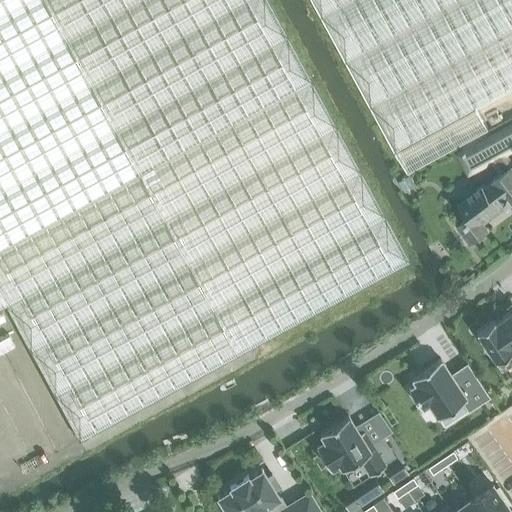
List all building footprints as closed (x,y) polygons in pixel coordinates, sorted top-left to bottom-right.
[(511,0),(0,0),(0,306),(4,305),(76,440),(409,262),(397,241),(311,77),(268,0),(314,0),(389,138),(407,171),(488,127),(476,105),(511,85),(511,0)] [(483,184),(458,202),(466,213),(463,215),(466,218),(461,222),(474,240),(490,229),(483,219),(500,206),(498,204),(506,198),(510,203),(511,202),(511,161),(505,152),(511,148),(511,123),(459,152),(460,154),(470,148),(479,166),(493,159),(502,171),(493,177),(495,179),(485,186),(483,184)] [(405,192),(406,191),(410,189),(404,178),(401,179),(398,181),(405,192)] [(493,318),(476,330),(495,359),(511,347),(511,346),(511,345),(511,343),(511,308),(494,321),(493,318)] [(415,384),(408,389),(421,408),(428,403),(437,416),(455,404),(462,415),(489,396),(470,367),(454,378),(440,358),(411,377),(415,384)] [(345,411),(317,430),(322,437),(313,443),(329,466),(337,461),(340,465),(357,454),(368,471),(384,461),(382,458),(392,451),(379,431),(369,438),(361,426),(356,429),(345,411)] [(452,450),(442,457),(447,463),(457,457),(452,450)] [(442,457),(428,466),(432,473),(447,463),(442,457)] [(400,460),(385,470),(393,482),(408,472),(400,460)] [(249,476),(247,474),(229,485),(230,487),(217,496),(226,510),(223,511),(270,511),(266,504),(279,496),(262,468),(249,476)] [(412,477),(402,483),(407,490),(417,483),(412,477)] [(375,478),(363,485),(371,497),(383,489),(375,478)] [(402,483),(392,490),(397,496),(407,490),(402,483)] [(511,511),(491,483),(471,498),(481,511),(511,511)] [(317,511),(305,492),(278,509),(279,511),(317,511)] [(352,493),(341,500),(349,511),(359,505),(360,504),(352,493)] [(481,511),(471,498),(451,510),(451,511),(481,511)] [(362,510),(363,511),(373,511),(377,510),(372,503),(362,510)]
